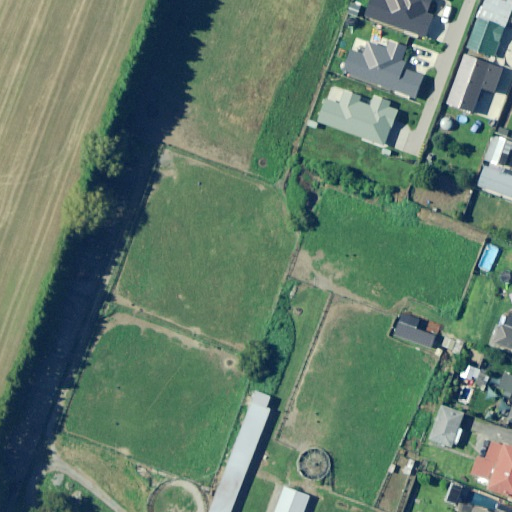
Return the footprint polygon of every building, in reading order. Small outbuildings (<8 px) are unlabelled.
[(433,0),(376,0),(370,13),(425,41),(433,0)] [(511,16),(511,0),(486,0),(475,31),(473,31),(467,47),(490,56),(499,33),(505,35),(511,16)] [(402,52),(366,40),(362,53),(345,47),(335,77),(414,103),(422,80),(395,72),(402,52)] [(502,67),(463,51),(440,108),(465,117),(475,91),(490,97),(502,67)] [(405,115),(343,91),(338,105),(324,99),(314,126),(390,155),(405,115)] [(505,167),(511,151),(511,150),(511,142),(495,135),(485,159),(505,167)] [(511,167),(507,176),(487,168),(480,186),(511,197),(511,167)] [(511,331),(496,325),(489,345),(511,353),(511,331)] [(511,375),(506,373),(501,388),(511,392),(511,412),(509,421),(511,422),(511,375)] [(273,397),(258,391),(210,511),(232,511),(273,410),(269,409),(273,397)] [(431,439),(454,449),(456,444),(460,445),(467,429),(462,427),(467,415),(444,406),(431,439)] [(489,489),(511,496),(511,447),(494,441),(486,460),(479,457),(473,474),(492,481),(489,489)] [(465,489),(454,485),(447,502),(458,506),(465,489)] [(306,511),(312,497),(287,487),(276,511),(306,511)] [(489,511),(464,503),(460,511),(489,511)]
